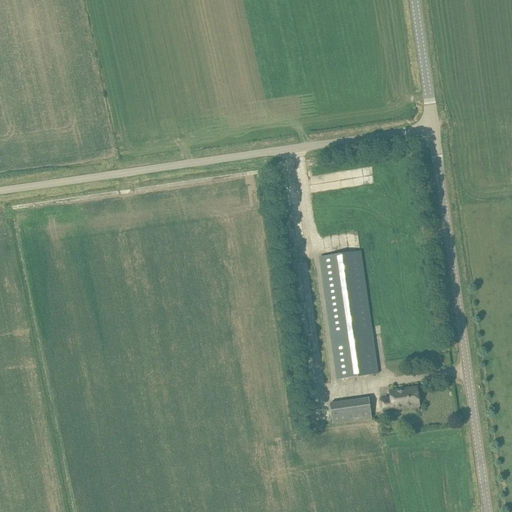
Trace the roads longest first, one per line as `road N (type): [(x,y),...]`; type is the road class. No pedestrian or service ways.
road 1 (unclassified): [(0,191),(432,128)]
road 2 (tertiary): [(487,511),(432,128)]
road 3 (tertiary): [(432,128),(412,0)]
